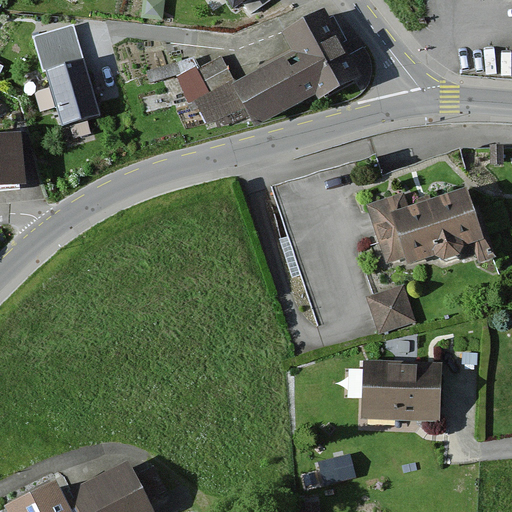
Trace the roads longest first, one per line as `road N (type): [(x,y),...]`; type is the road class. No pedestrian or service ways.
road 1 (tertiary): [(427,101),(144,175),(67,213)]
road 2 (unclassified): [(349,0),(427,101)]
road 3 (residential): [(511,446),(461,449),(463,373)]
road 4 (unknown): [(392,55),(511,24)]
